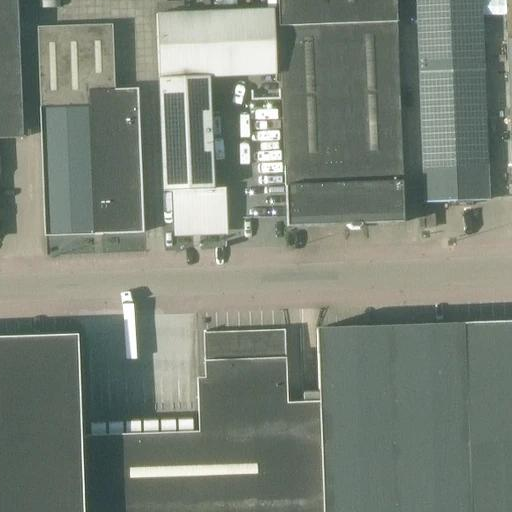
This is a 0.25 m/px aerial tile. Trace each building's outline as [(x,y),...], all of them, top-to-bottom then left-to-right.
[(0,0),(0,140),(22,139),(17,0),(0,0)] [(38,0),(38,9),(60,9),(59,0),(38,0)] [(278,0),(279,28),(397,23),(396,0),(278,0)] [(489,201),(481,0),(416,0),(424,203),(489,201)] [(212,190),(208,78),(275,75),(273,7),(157,10),(164,193),(173,192),(174,234),(189,233),(189,223),(225,222),(224,190),(212,190)] [(404,224),(397,23),(279,28),(286,228),(404,224)] [(137,89),(114,90),(111,27),(38,29),(46,238),(95,236),(142,234),(137,89)] [(77,336),(0,338),(0,511),(511,511),(511,322),(316,330),(319,403),(287,404),(284,331),(205,334),(205,332),(204,332),(204,333),(203,333),(204,362),(205,379),(197,379),(198,433),(193,433),(178,434),(175,434),(161,434),(158,434),(143,435),(140,435),(126,436),(123,436),(109,436),(105,436),(91,437),(80,437),(77,336)]
